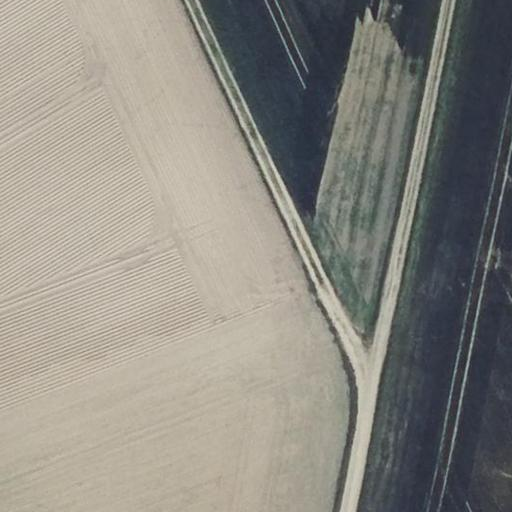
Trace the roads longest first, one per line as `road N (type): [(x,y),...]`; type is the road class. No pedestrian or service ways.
road 1 (track): [(442,0),(346,511)]
road 2 (track): [(188,0),(335,317),(367,405)]
